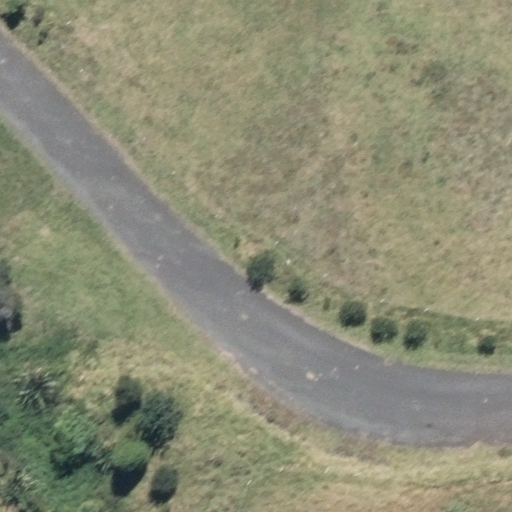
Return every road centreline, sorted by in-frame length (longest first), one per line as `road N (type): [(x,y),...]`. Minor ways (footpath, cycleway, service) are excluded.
road 1 (residential): [(185,258),(297,336),(381,370),(511,374)]
road 2 (residential): [(185,258),(0,59)]
